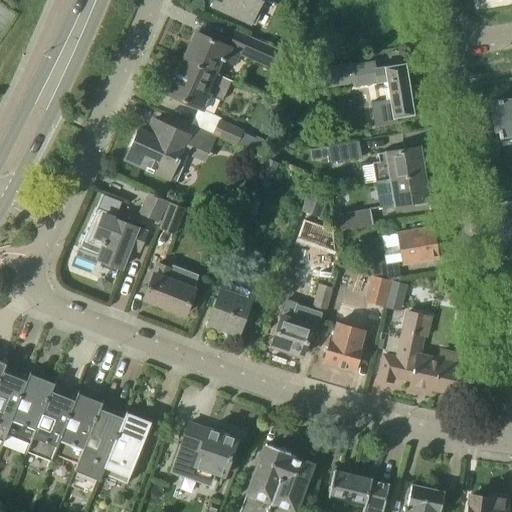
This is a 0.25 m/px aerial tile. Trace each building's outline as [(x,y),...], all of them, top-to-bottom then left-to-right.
[(215,0),(212,6),(254,25),(265,0),(215,0)] [(276,71),(284,53),(235,31),(228,46),(196,32),(182,64),(230,85),(232,81),(217,75),(224,61),(233,65),(238,54),(276,71)] [(371,103),(375,126),(395,123),(395,117),(414,114),(405,63),(375,68),(374,62),(352,66),(352,64),(322,69),(325,86),(353,82),(354,86),(387,81),(390,100),(371,103)] [(222,101),(230,85),(182,64),(168,95),(201,110),(208,95),(222,101)] [(511,98),(490,102),(491,108),(495,131),(498,130),(500,138),(501,142),(511,140),(511,98)] [(217,134),(216,136),(258,155),(263,143),(242,134),(243,130),(220,120),(214,133),(217,134)] [(191,123),(186,134),(160,122),(153,137),(138,130),(124,159),(174,182),(187,153),(197,157),(203,144),(210,147),(211,145),(212,145),(216,136),(217,134),(214,133),(191,123)] [(358,142),(326,147),(328,163),(361,158),(358,142)] [(391,178),(424,173),(419,147),(418,142),(403,145),(404,149),(377,153),(379,162),(372,163),(375,181),(391,178)] [(260,156),(250,179),(262,185),(273,161),(260,156)] [(380,207),(395,205),(428,200),(424,173),(391,178),(375,181),(380,207)] [(158,224),(168,202),(148,193),(138,214),(158,224)] [(320,217),(326,200),(309,193),(303,210),(320,217)] [(174,234),(184,209),(169,204),(160,228),(174,234)] [(340,230),(372,224),(369,209),(337,214),(340,230)] [(79,252),(98,259),(121,268),(128,249),(139,253),(146,233),(114,218),(110,227),(93,219),(79,252)] [(303,222),(296,244),(338,258),(333,235),(324,232),(325,230),(303,222)] [(397,234),(403,265),(438,259),(433,228),(397,234)] [(370,266),(371,273),(372,273),(372,275),(392,280),(400,278),(397,261),(370,266)] [(171,270),(157,264),(144,298),(185,314),(195,290),(168,279),(171,270)] [(388,294),(392,280),(372,275),(365,302),(384,307),(387,294),(388,294)] [(256,287),(225,276),(208,323),(239,334),(244,321),(248,322),(252,310),(248,309),(256,287)] [(326,307),(332,288),(319,284),(314,303),(326,307)] [(298,306),(287,302),(271,346),(288,352),(287,354),(296,357),(297,355),(302,356),(312,326),(294,320),(298,306)] [(458,366),(438,361),(418,357),(427,317),(407,312),(397,358),(384,355),(379,379),(393,382),(394,376),(412,380),(411,385),(452,394),(458,366)] [(332,337),(331,336),(323,363),(354,372),(362,344),(360,344),(364,331),(336,323),(332,337)] [(7,431),(31,369),(27,377),(5,368),(8,360),(7,360),(3,370),(0,377),(0,438),(3,439),(7,431)] [(31,440),(56,379),(31,369),(7,431),(31,440)] [(76,399),(79,389),(79,388),(76,396),(53,387),(56,379),(31,440),(27,449),(51,459),(55,450),(76,399)] [(103,402),(104,398),(79,389),(76,399),(55,450),(79,460),(100,409),(103,402)] [(124,419),(128,408),(127,408),(124,415),(101,406),(104,399),(104,398),(103,402),(100,409),(79,460),(75,469),(100,479),(103,471),(124,419)] [(124,419),(103,471),(127,482),(152,418),(128,408),(124,419)] [(195,464),(224,475),(236,439),(207,429),(189,423),(182,445),(199,451),(195,464)] [(268,511),(288,456),(289,456),(290,453),(266,444),(241,511),(268,511)] [(294,511),(312,465),(289,456),(288,456),(268,511),(294,511)] [(371,480),(371,479),(334,470),(328,497),(325,509),(336,511),(350,511),(353,503),(364,506),(362,511),(382,511),(389,484),(371,480)] [(421,511),(427,488),(411,484),(406,508),(403,507),(402,511),(403,511),(421,511)] [(439,511),(444,491),(427,488),(421,511),(439,511)] [(505,511),(508,496),(490,494),(489,497),(470,495),(468,511),(505,511)]
